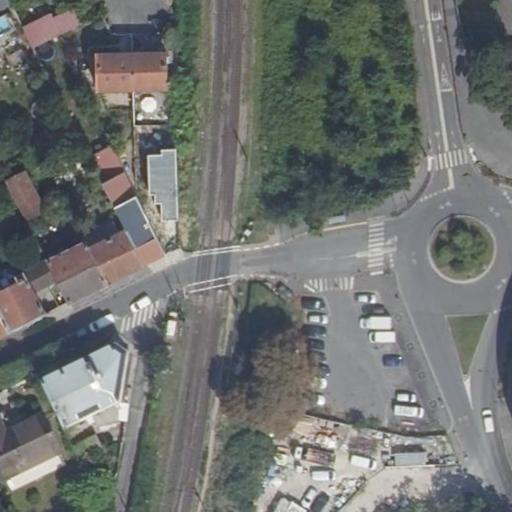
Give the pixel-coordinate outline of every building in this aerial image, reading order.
[(0,0),(0,12),(0,13),(9,9),(4,0),(0,0)] [(58,41),(86,26),(78,11),(53,24),(50,19),(47,20),(58,41)] [(33,54),(58,41),(47,20),(22,33),(33,54)] [(98,95),(134,94),(132,58),(98,59),(98,95)] [(132,58),(134,94),(167,92),(166,58),(132,58)] [(148,97),(138,97),(138,112),(148,112),(148,97)] [(75,138),(76,138),(69,125),(48,136),(54,149),(75,138)] [(33,144),(40,157),(54,149),(48,136),(33,144)] [(40,157),(39,157),(44,167),(80,148),(75,138),(54,149),(40,157)] [(26,176),(8,186),(29,226),(47,216),(26,176)] [(144,270),(164,260),(124,177),(103,189),(119,221),(144,270)] [(88,253),(107,288),(144,270),(119,221),(112,225),(113,227),(118,237),(88,253)] [(85,248),(88,253),(118,237),(113,227),(83,242),(85,248)] [(80,251),(85,248),(83,242),(79,235),(74,238),(80,251)] [(58,286),(69,307),(107,288),(88,253),(85,248),(80,251),(48,266),(58,286)] [(51,289),(52,289),(58,286),(48,266),(47,265),(40,268),(51,289)] [(37,270),(48,291),(51,289),(40,268),(37,270)] [(37,270),(22,277),(34,298),(48,291),(37,270)] [(18,286),(0,295),(0,320),(9,337),(45,319),(34,298),(22,277),(16,281),(18,286)] [(0,341),(9,337),(0,320),(0,341)] [(116,351),(111,341),(66,364),(71,373),(116,351)] [(71,373),(41,388),(63,434),(98,417),(104,430),(117,424),(118,407),(126,359),(116,351),(71,373)] [(135,361),(126,359),(118,407),(127,409),(135,361)] [(0,425),(0,477),(3,483),(59,456),(42,420),(6,437),(0,425)] [(78,465),(87,461),(97,456),(91,444),(72,453),(78,465)] [(107,476),(117,478),(120,457),(110,455),(107,476)] [(80,470),(96,474),(87,461),(78,465),(80,470)]
